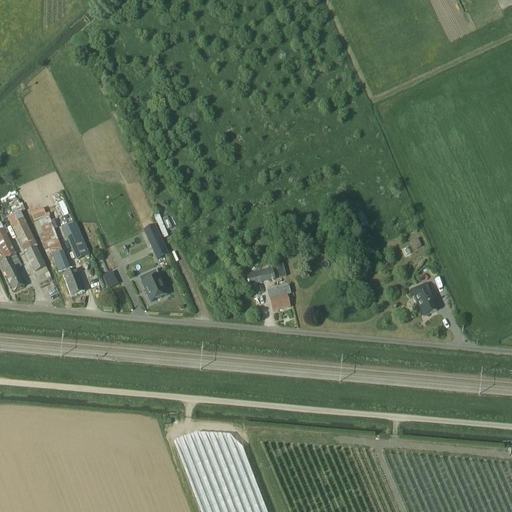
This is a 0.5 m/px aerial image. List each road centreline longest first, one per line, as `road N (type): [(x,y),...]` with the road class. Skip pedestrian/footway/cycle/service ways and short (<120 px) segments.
road 1 (unclassified): [(511,353),(0,307)]
road 2 (unclassified): [(511,428),(0,384)]
